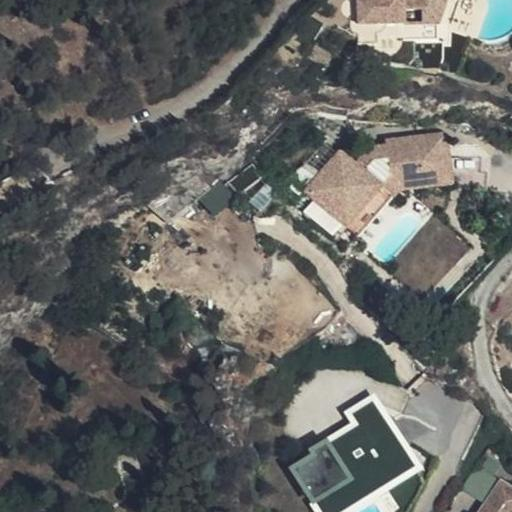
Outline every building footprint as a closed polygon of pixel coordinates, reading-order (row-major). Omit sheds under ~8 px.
[(425,0),(417,3),(415,0),(395,0),(396,1),(371,9),(376,40),(404,35),(433,30),(455,26),(463,0),(425,0)] [(459,49),(455,26),(433,30),(437,52),(459,49)] [(404,37),(404,35),(376,40),(380,60),(398,56),(396,46),(397,46),(398,46),(399,46),(400,46),(401,45),(402,43),(403,43),(403,42),(404,41),(404,39),(404,38),(404,37)] [(315,42),(305,55),(321,68),(332,55),(315,42)] [(342,153),(346,148),(316,124),(312,129),(342,153)] [(354,223),(388,182),(371,168),(379,158),(395,157),(397,170),(424,167),(421,134),(394,136),(394,143),(377,144),(372,151),(363,162),(350,151),(346,148),(342,153),(312,129),(276,173),(305,197),(312,190),(354,223)] [(421,134),(424,167),(456,165),(453,131),(421,134)] [(363,162),(372,151),(366,146),(353,147),(350,151),(363,162)] [(397,170),(388,182),(354,223),(363,231),(402,184),(457,179),(456,165),(424,167),(397,170)] [(397,439),(409,458),(422,472),(408,447),(413,444),(394,413),(388,416),(374,395),(344,414),(351,425),(357,426),(350,415),(373,401),(387,423),(380,427),(390,444),(397,439)] [(295,471),(320,511),(323,511),(409,458),(397,439),(390,444),(380,427),(387,423),(373,401),(350,415),(357,426),(314,453),(317,458),(295,471)] [(315,511),(358,511),(422,472),(409,458),(323,511),(320,511),(295,471),(317,458),(314,453),(357,426),(351,425),(337,434),(334,429),(317,440),(320,445),(309,452),(311,456),(289,470),(315,511)] [(511,511),(511,482),(499,474),(474,511),(511,511)]
